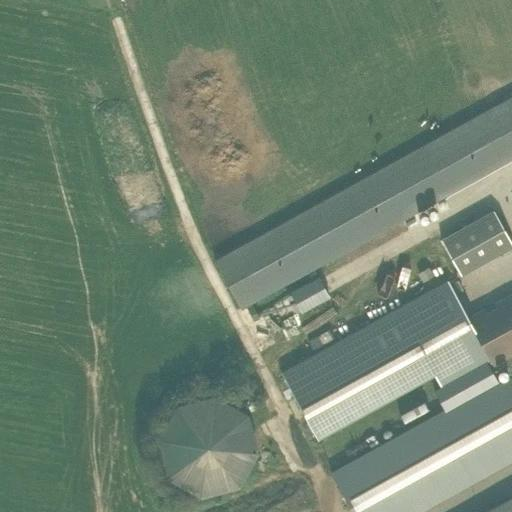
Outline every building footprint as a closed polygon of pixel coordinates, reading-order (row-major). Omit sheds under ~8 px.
[(511,156),(511,97),(215,262),(240,307),(451,191),(451,192),(456,190),(455,188),(511,156)] [(463,274),(511,247),(511,237),(495,207),(442,236),(463,274)] [(304,311),(333,294),(321,274),(292,291),(304,311)] [(444,410),(511,372),(511,293),(468,318),(448,281),(281,373),(317,439),(434,375),(441,387),(433,391),(444,410)] [(511,372),(444,410),(330,473),(351,511),(415,511),(511,459),(511,372)] [(255,461),(256,452),(255,442),(253,434),(248,426),(242,418),(238,414),(234,411),(227,407),(219,404),(209,403),(199,404),(190,406),(180,411),(173,417),(166,425),(162,433),(159,443),(158,452),(159,461),(162,470),(166,478),(172,485),(180,492),(188,496),(198,499),(206,500),(216,499),(224,497),(233,493),(241,487),(247,480),(252,471),(255,461)] [(511,511),(511,496),(483,511),(511,511)]
